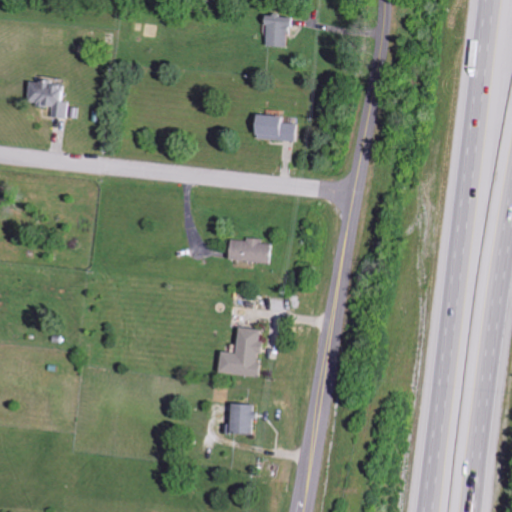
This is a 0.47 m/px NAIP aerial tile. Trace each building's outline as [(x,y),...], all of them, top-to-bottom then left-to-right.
[(276,14),(272,44),(296,48),(300,17),(276,14)] [(69,118),(75,86),(40,79),(35,103),(59,107),(57,115),(69,118)] [(262,114),(261,139),(304,141),(304,124),(293,124),(294,115),(262,114)] [(277,264),(279,242),(240,238),(238,260),(277,264)] [(228,373),(265,377),(267,353),(270,354),(272,340),(268,339),(269,329),(247,327),(245,353),(230,351),(228,373)] [(259,404),(238,404),(239,434),(260,433),(259,404)]
